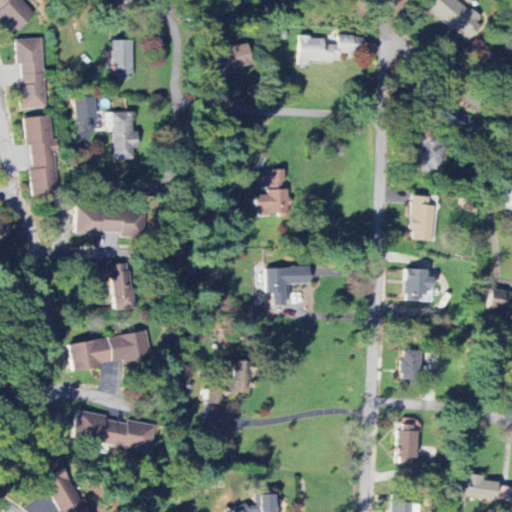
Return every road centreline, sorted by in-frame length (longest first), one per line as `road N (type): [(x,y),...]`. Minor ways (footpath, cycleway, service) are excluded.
road 1 (residential): [(364,511),(390,52)]
road 2 (residential): [(0,443),(48,393),(58,370),(39,256),(13,194),(0,128),(13,194)]
road 3 (residential): [(139,0),(172,19),(176,77),(198,102),(382,112)]
road 4 (residential): [(198,102),(183,107),(173,124),(162,286)]
road 5 (residential): [(511,128),(412,51),(390,52)]
road 6 (residential): [(511,427),(449,408),(370,404)]
